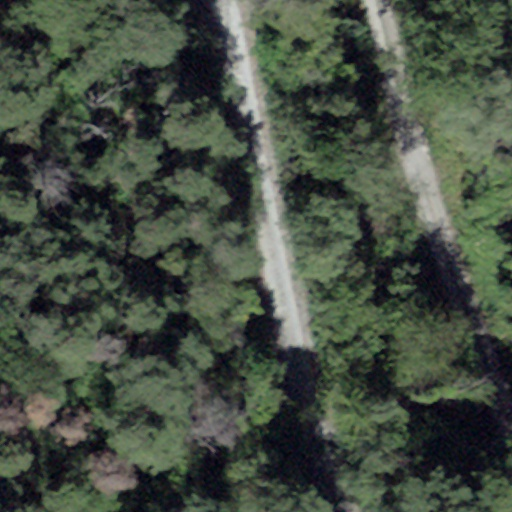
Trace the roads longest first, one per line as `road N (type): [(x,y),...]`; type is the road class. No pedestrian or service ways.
road 1 (track): [(226,0),(290,333),(352,511)]
road 2 (track): [(374,0),(418,171),(511,419)]
